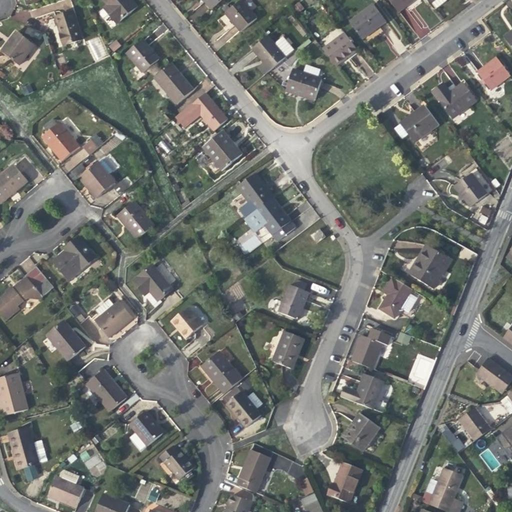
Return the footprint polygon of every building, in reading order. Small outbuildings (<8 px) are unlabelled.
[(128,0),(103,0),(108,5),(104,8),(117,24),(135,9),(128,0)] [(203,0),(204,1),(211,10),(222,0),(203,0)] [(257,18),(248,7),(242,0),(241,0),(225,13),(233,23),(241,32),(257,18)] [(388,0),(398,13),(409,5),(415,0),(388,0)] [(349,23),(362,40),(376,29),(387,21),(374,4),(349,23)] [(73,11),(55,17),(60,32),(65,45),(82,39),(73,11)] [(511,30),(503,37),(511,48),(511,30)] [(13,38),(10,41),(13,44),(20,35),(17,33),(13,38)] [(323,49),(336,66),(348,57),(358,50),(344,33),(323,49)] [(34,47),(20,35),(13,44),(10,41),(2,51),(20,65),(34,47)] [(265,75),(286,57),(275,44),(268,35),(252,49),(259,56),(264,62),(258,67),(265,75)] [(284,36),(275,44),(286,57),(295,50),(284,36)] [(109,45),(113,52),(121,46),(117,40),(109,45)] [(151,50),(143,40),(127,53),(143,73),(159,60),(151,50)] [(491,90),(511,75),(497,57),(487,65),(477,72),(491,90)] [(171,63),(154,77),(177,105),(194,90),(183,76),(171,63)] [(304,97),(315,101),(322,79),(293,69),(286,91),(304,97)] [(463,82),(450,92),(449,93),(451,94),(448,96),(441,86),(433,92),(453,119),(477,101),(463,82)] [(449,93),(450,92),(444,83),(443,84),(441,86),(448,96),(451,94),(449,93)] [(206,92),(176,117),(186,128),(201,115),(214,131),(228,120),(216,106),(206,92)] [(424,106),(418,110),(420,113),(403,125),(416,142),(438,125),(424,106)] [(401,123),(403,125),(420,113),(418,110),(414,113),(401,123)] [(80,146),(60,122),(42,136),(48,144),(50,143),(56,151),(64,159),(80,146)] [(223,130),(203,147),(223,171),(243,155),(233,142),(223,130)] [(90,155),(104,142),(96,134),(82,147),(90,155)] [(98,161),(96,163),(108,177),(110,175),(98,161)] [(116,183),(110,175),(108,177),(96,163),(81,175),(90,185),(93,189),(91,191),(97,198),(116,183)] [(0,176),(0,199),(14,188),(17,191),(21,188),(28,182),(15,165),(0,176)] [(472,173),(454,186),(462,197),(470,207),(487,194),(472,173)] [(238,187),(256,211),(273,198),(274,198),(265,186),(256,174),(238,187)] [(114,186),(119,193),(132,184),(127,177),(114,186)] [(0,202),(1,204),(17,191),(14,188),(0,199),(0,202)] [(282,210),(273,198),(256,211),(255,212),(277,241),(295,228),(282,210)] [(135,201),(117,215),(128,228),(137,240),(155,225),(135,201)] [(477,221),(485,225),(491,210),(483,206),(477,221)] [(246,254),(261,244),(252,229),(236,239),(246,254)] [(317,243),(326,237),(320,229),(312,236),(317,243)] [(70,280),(97,257),(80,236),(69,246),(66,247),(69,251),(67,253),(65,251),(54,260),(70,280)] [(420,257),(414,266),(417,267),(430,246),(427,245),(420,257)] [(452,260),(430,246),(417,267),(414,266),(409,274),(434,290),(452,260)] [(169,285),(175,281),(163,262),(157,266),(169,285)] [(153,265),(133,281),(145,295),(150,291),(153,294),(158,301),(172,289),(153,265)] [(16,285),(19,289),(26,298),(38,300),(53,287),(37,268),(16,285)] [(384,293),(390,296),(404,305),(413,290),(393,278),(388,286),(384,293)] [(292,286),(306,292),(308,286),(294,281),(292,286)] [(309,293),(306,292),(292,286),(289,285),(278,313),(299,320),(304,306),(309,293)] [(26,303),(24,300),(16,291),(13,288),(8,292),(0,298),(0,313),(5,320),(26,303)] [(26,298),(19,289),(16,291),(24,300),(26,298)] [(145,296),(153,305),(157,302),(148,293),(145,296)] [(404,305),(390,296),(387,300),(386,299),(380,309),(395,319),(404,305)] [(124,326),(134,317),(120,301),(95,321),(109,338),(124,326)] [(69,308),(74,317),(81,312),(76,304),(69,308)] [(186,340),(204,325),(189,307),(171,322),(179,331),(186,340)] [(79,352),(85,347),(64,320),(46,335),(68,361),(79,352)] [(511,327),(503,339),(511,345),(511,327)] [(272,362),(290,369),(298,351),(300,352),(305,339),(285,331),(272,362)] [(352,361),(373,370),(384,344),(362,335),(357,349),(352,361)] [(224,395),(243,380),(220,351),(202,366),(213,381),(224,395)] [(298,357),(300,352),(298,351),(290,369),(293,370),(298,357)] [(426,386),(435,361),(418,355),(408,380),(426,386)] [(502,395),(511,380),(511,376),(502,369),(488,359),(475,375),(502,395)] [(104,369),(101,371),(113,385),(115,383),(104,369)] [(119,388),(115,383),(113,385),(101,371),(86,383),(109,412),(127,398),(119,388)] [(28,409),(18,373),(0,377),(0,388),(1,392),(3,398),(0,399),(0,404),(3,416),(28,409)] [(361,385),(358,392),(354,402),(374,410),(385,382),(365,374),(361,385)] [(341,397),(354,402),(358,392),(345,387),(341,397)] [(246,428),(262,415),(242,391),(226,404),(237,417),(246,428)] [(474,442),(491,429),(475,409),(466,415),(458,421),(474,442)] [(147,446),(164,432),(155,422),(146,411),(129,425),(147,446)] [(344,439),(363,452),(380,429),(360,414),(356,420),(357,421),(352,428),(344,439)] [(78,421),(70,425),(73,432),(82,427),(78,421)] [(456,452),(463,448),(447,423),(440,428),(456,452)] [(511,425),(495,439),(511,461),(511,425)] [(12,446),(13,451),(16,450),(22,469),(25,469),(35,466),(40,465),(39,464),(34,443),(29,427),(8,433),(12,446)] [(42,441),(34,443),(39,464),(48,462),(42,441)] [(179,480),(194,467),(185,456),(175,444),(160,457),(179,480)] [(18,470),(22,469),(16,450),(13,451),(18,470)] [(102,462),(97,454),(90,458),(86,450),(80,454),(87,469),(102,462)] [(239,478),(241,478),(260,486),(271,458),(251,450),(245,464),(239,478)] [(447,461),(444,469),(455,473),(458,465),(447,461)] [(338,473),(334,483),(355,492),(364,470),(343,462),(338,473)] [(35,466),(25,469),(29,481),(38,479),(35,466)] [(444,469),(438,483),(433,495),(429,505),(446,511),(450,511),(456,499),(453,498),(455,493),(462,476),(455,473),(444,469)] [(60,473),(58,477),(76,484),(79,476),(64,470),(60,473)] [(313,490),(306,475),(298,479),(305,494),(313,490)] [(76,484),(58,477),(56,476),(48,496),(61,502),(76,508),(84,488),(76,484)] [(260,486),(241,478),(239,486),(257,493),(260,486)] [(426,492),(433,495),(438,483),(430,480),(426,492)] [(350,504),(355,492),(334,483),(332,483),(327,494),(350,504)] [(300,498),(303,505),(316,499),(313,492),(300,498)] [(103,493),(95,511),(127,511),(130,505),(103,493)] [(249,511),(250,510),(253,504),(232,495),(228,504),(231,505),(228,510),(227,511),(249,511)]
